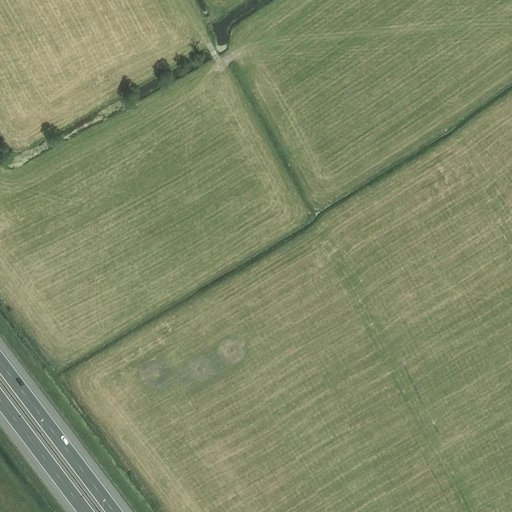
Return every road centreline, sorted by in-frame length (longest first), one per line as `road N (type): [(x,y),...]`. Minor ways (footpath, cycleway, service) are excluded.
road 1 (motorway): [(117,511),(0,358)]
road 2 (motorway): [(0,402),(83,511)]
